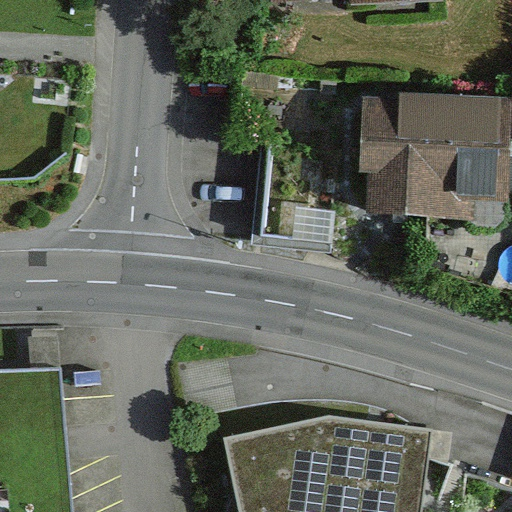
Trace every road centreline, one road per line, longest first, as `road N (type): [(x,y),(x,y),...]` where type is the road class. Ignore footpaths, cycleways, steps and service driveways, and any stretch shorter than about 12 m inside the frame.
road 1 (tertiary): [(511,365),(355,317),(127,280)]
road 2 (residential): [(127,280),(145,0)]
road 3 (tertiary): [(127,280),(0,279)]
